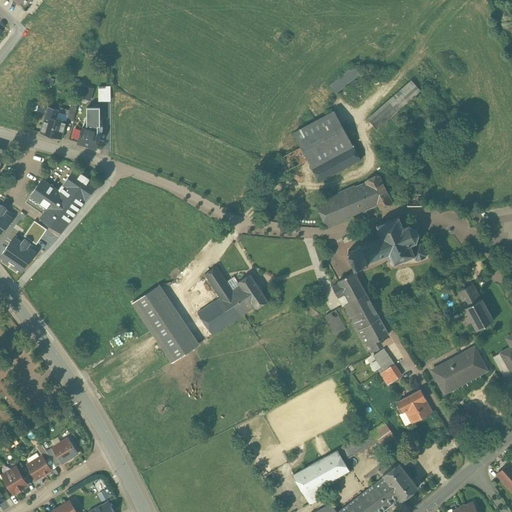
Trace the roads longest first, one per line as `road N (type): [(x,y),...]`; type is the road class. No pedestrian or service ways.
road 1 (residential): [(0,132),(167,183),(237,221)]
road 2 (secondary): [(113,452),(0,283)]
